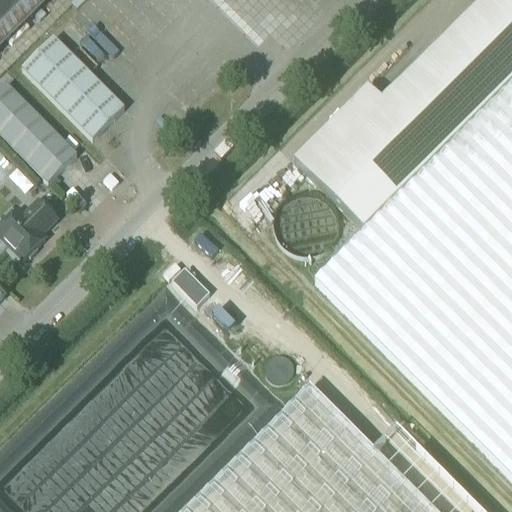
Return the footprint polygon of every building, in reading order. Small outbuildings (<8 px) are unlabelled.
[(37,8),(38,7),(45,0),(0,0),(0,45),(4,41),(11,47),(28,31),(21,24),(30,15),(38,23),(45,16),(37,8)] [(367,92),(292,166),(364,237),(511,89),(511,0),(486,0),(381,106),(367,92)] [(124,115),(53,42),(22,73),(92,145),(124,115)] [(5,89),(0,94),(0,141),(47,189),(76,161),(5,89)] [(511,89),(364,237),(314,287),(511,485),(511,89)] [(18,215),(0,232),(0,242),(22,265),(26,262),(30,263),(37,255),(36,251),(45,243),(41,239),(56,224),(38,205),(23,220),(18,215)] [(171,287),(196,312),(209,299),(184,274),(171,287)] [(190,511),(475,511),(397,433),(374,454),(310,392),(190,511)]
